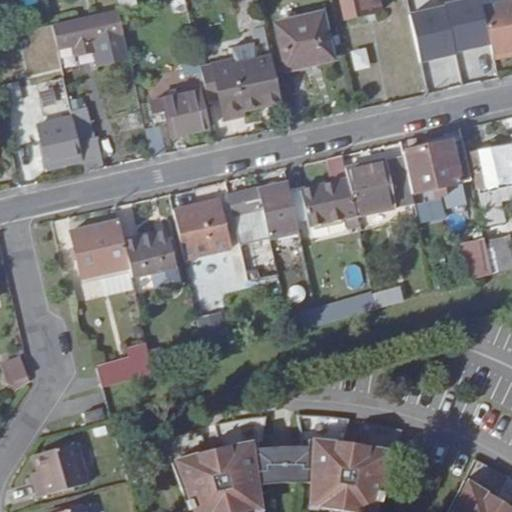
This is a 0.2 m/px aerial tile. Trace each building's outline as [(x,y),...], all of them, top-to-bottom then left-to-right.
[(340,0),(344,16),(380,9),(377,0),(340,0)] [(479,0),(461,0),(443,4),(455,53),(489,45),(479,0)] [(511,1),(482,9),(482,13),(511,6),(511,1)] [(444,6),(409,14),(420,63),(455,55),(444,6)] [(492,58),(511,53),(511,6),(482,13),(492,58)] [(118,7),(52,23),(57,46),(73,43),(75,52),(100,45),(99,36),(116,32),(123,31),(118,7)] [(323,13),(277,22),(286,68),(334,58),(323,13)] [(99,36),(100,45),(102,55),(121,52),(116,32),(99,36)] [(182,65),(184,75),(198,72),(197,63),(182,65)] [(229,67),(201,73),(208,104),(220,102),(225,117),(243,114),(241,107),(280,98),(272,63),(230,72),(229,67)] [(70,106),(64,74),(38,80),(46,113),(71,108),(70,106)] [(171,135),(206,128),(198,92),(152,102),(154,114),(166,111),(171,135)] [(82,158),(85,170),(101,166),(94,134),(89,135),(81,103),(70,106),(71,108),(73,116),(82,158)] [(47,165),(82,158),(73,116),(38,123),(47,165)] [(144,127),(151,155),(164,152),(158,123),(144,127)] [(402,150),(403,154),(411,192),(425,189),(427,200),(443,195),(442,185),(469,179),(460,137),(402,150)] [(467,151),(473,177),(511,167),(511,165),(506,143),(467,151)] [(339,154),(326,157),(331,182),(299,189),(305,219),(307,223),(353,213),(342,167),(339,154)] [(342,167),(353,213),(413,200),(411,192),(403,154),(342,167)] [(285,181),(256,188),(263,220),(265,227),(289,222),(290,226),(294,225),(294,222),(287,191),(285,181)] [(256,188),(226,194),(231,215),(247,211),(250,222),(263,220),(256,188)] [(299,189),(287,191),(294,222),(305,219),(299,189)] [(216,197),(171,208),(178,243),(224,232),(216,197)] [(496,276),(511,271),(511,257),(503,217),(484,222),(496,276)] [(122,238),(117,219),(69,230),(80,277),(128,266),(122,238)] [(128,266),(130,275),(173,265),(165,228),(122,238),(128,266)] [(266,232),(271,256),(288,252),(283,229),(266,232)] [(317,236),(321,251),(327,249),(324,234),(317,236)] [(232,279),(244,276),(237,244),(225,246),(232,279)] [(474,279),(490,276),(484,248),(463,252),(464,258),(470,256),(474,279)] [(102,392),(125,385),(152,378),(150,365),(143,335),(124,340),(129,363),(97,372),(102,392)] [(0,371),(8,397),(28,384),(19,358),(0,366),(0,371)] [(342,358),(324,363),(328,377),(346,373),(342,358)] [(102,412),(97,413),(99,423),(105,421),(102,412)] [(198,457),(164,467),(180,511),(243,511),(253,510),(251,486),(255,486),(260,485),(277,485),(293,484),(307,487),(306,507),(338,511),(339,511),(369,511),(371,505),(373,505),(377,506),(391,456),(354,448),(340,447),(292,444),(277,446),(257,446),(212,453),(198,457)] [(42,484),(34,486),(37,501),(88,488),(78,446),(36,457),(40,476),(42,484)] [(32,478),(34,486),(42,484),(40,476),(32,478)] [(491,500),(459,483),(444,511),(507,511),(503,509),(491,500)] [(243,511),(255,511),(255,486),(251,486),(253,510),(243,511)] [(369,511),(339,511),(338,511),(306,507),(307,487),(304,487),(304,511),(310,511),(371,511),(373,505),(371,505),(369,511)]
